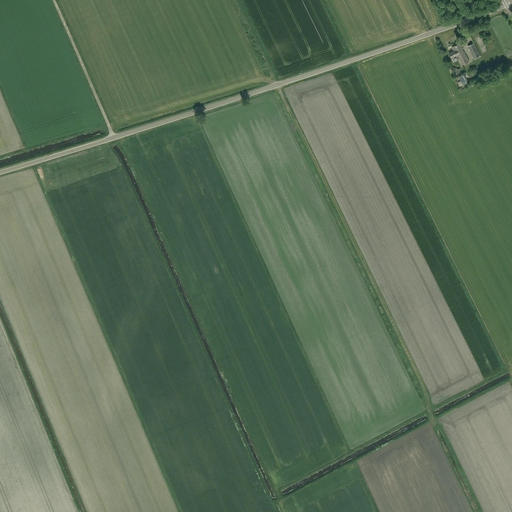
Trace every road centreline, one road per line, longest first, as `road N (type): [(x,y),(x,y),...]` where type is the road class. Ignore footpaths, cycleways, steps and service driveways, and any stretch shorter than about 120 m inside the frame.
road 1 (unclassified): [(0,172),(511,2)]
road 2 (track): [(113,137),(54,0)]
